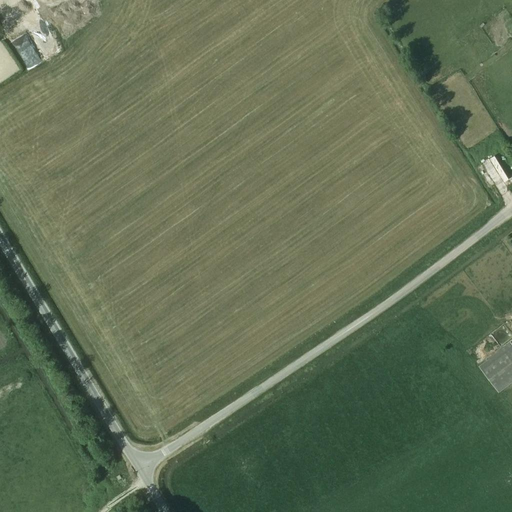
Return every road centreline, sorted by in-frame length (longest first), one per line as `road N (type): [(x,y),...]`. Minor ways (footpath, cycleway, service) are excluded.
road 1 (unclassified): [(139,467),(511,209)]
road 2 (unclassified): [(139,467),(0,240)]
